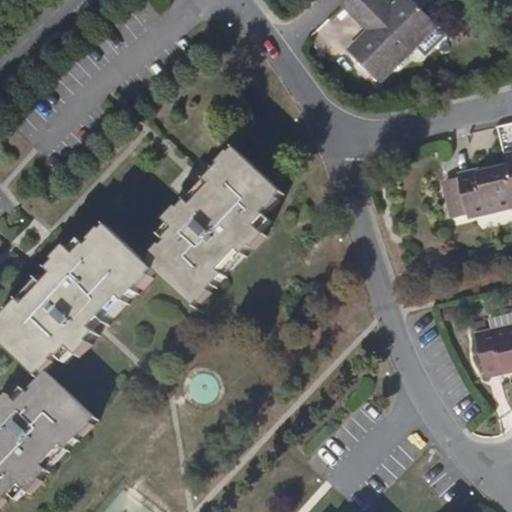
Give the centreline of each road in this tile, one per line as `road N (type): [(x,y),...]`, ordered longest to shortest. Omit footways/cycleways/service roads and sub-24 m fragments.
road 1 (residential): [(339,153),(418,366),(467,467)]
road 2 (residential): [(339,153),(511,107)]
road 3 (residential): [(277,50),(326,115),(339,153)]
